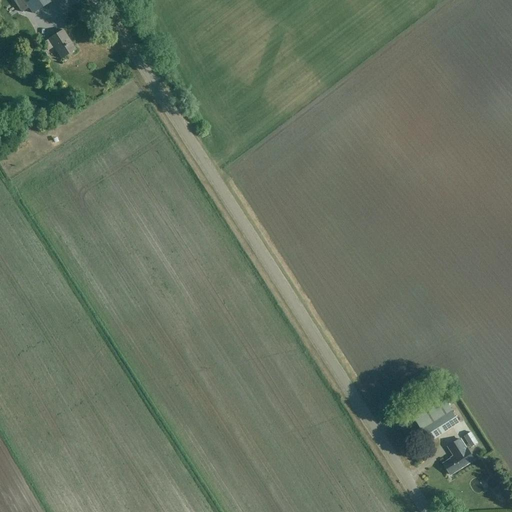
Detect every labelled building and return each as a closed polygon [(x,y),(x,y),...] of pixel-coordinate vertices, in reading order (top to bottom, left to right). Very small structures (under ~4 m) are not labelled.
[(14,0),(15,1),(16,0),(23,10),(29,7),(32,13),(52,0),(51,0),(14,0)] [(49,40),(43,43),(48,51),(54,47),(61,59),(75,50),(62,30),(48,39),(49,40)] [(430,442),(459,423),(444,400),(415,419),(430,442)] [(465,437),(469,443),(475,439),(471,433),(465,437)] [(454,457),(443,464),(450,475),(475,460),(468,449),(466,450),(459,440),(448,447),(454,457)]
